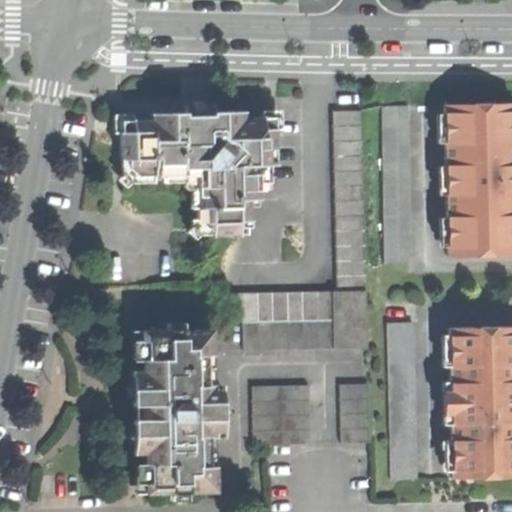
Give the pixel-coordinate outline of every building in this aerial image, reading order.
[(438,105),(442,255),(511,253),(511,246),(511,185),(503,185),(503,177),(502,170),(510,170),(509,103),(438,105)] [(403,106),(376,107),(380,264),(407,263),(403,106)] [(169,110),(169,118),(221,117),(220,109),(192,110),(169,110)] [(360,111),(330,111),(332,290),(362,290),(360,111)] [(169,118),(117,119),(118,159),(125,159),(125,168),(134,175),(194,174),(195,227),(246,226),(245,198),(256,197),(255,181),(266,181),(265,163),(262,163),(261,149),(272,149),(271,116),(221,117),(169,118)] [(316,319),(332,319),(332,290),(251,291),(252,320),(257,320),(271,320),(286,319),(301,319),(316,319)] [(362,349),(362,290),(332,290),(332,319),(332,349),(362,349)] [(240,320),(252,320),(251,291),(224,291),(225,320),(240,320)] [(286,349),(286,319),(271,320),(271,350),(286,349)] [(301,349),(301,319),(286,319),(286,349),(301,349)] [(316,349),(316,319),(301,319),(301,349),(316,349)] [(316,349),(332,349),(332,319),(316,319),(316,349)] [(257,350),(257,320),(252,320),(240,320),(241,350),(257,350)] [(271,350),(271,320),(257,320),(257,350),(271,350)] [(385,480),(412,480),(407,324),(381,325),(385,480)] [(511,326),(444,328),(448,478),(511,476),(511,410),(510,411),(509,402),(509,394),(511,394),(511,326)] [(181,331),(138,331),(138,358),(143,358),(143,371),(135,371),(135,405),(144,405),(144,418),(136,418),(136,453),(145,452),(145,466),(141,466),(141,494),(184,493),(184,485),(212,485),(212,466),(207,466),(207,439),(211,439),(211,423),(219,423),(218,399),(210,399),(210,384),(205,384),(205,356),(209,356),(209,338),(181,338),(181,331)] [(338,384),(338,399),(366,399),(366,384),(338,384)] [(279,385),(249,385),(250,400),(279,400),(279,385)] [(308,385),(279,385),(279,400),(308,400),(308,385)] [(366,413),(366,399),(338,399),(338,413),(366,413)] [(250,415),(279,415),(279,400),(250,400),(250,415)] [(309,414),(308,400),(279,400),(279,415),(309,414)] [(136,411),(136,418),(144,418),(144,405),(135,405),(136,411)] [(367,428),(366,413),(338,413),(338,428),(367,428)] [(309,428),(309,414),(279,415),(280,430),(309,428)] [(250,430),(280,430),(279,415),(250,415),(250,430)] [(308,444),(309,428),(280,430),(280,445),(308,444)] [(367,442),(367,428),(338,428),(338,443),(367,442)] [(250,445),(280,445),(280,430),(250,430),(250,445)]
